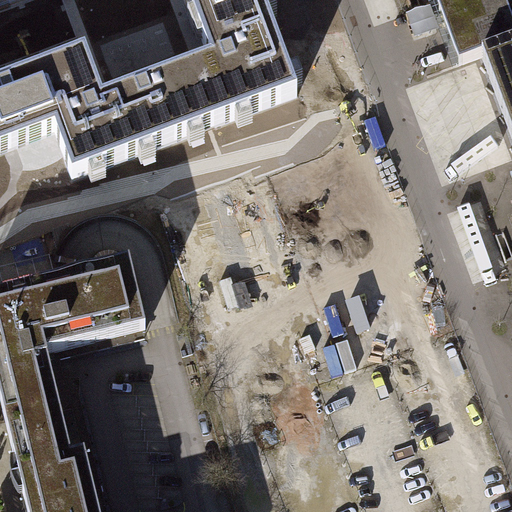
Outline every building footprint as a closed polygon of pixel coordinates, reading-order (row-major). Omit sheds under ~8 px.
[(298,99),(260,0),(191,0),(187,2),(211,64),(197,69),(219,129),(233,123),(298,99)] [(511,0),(435,0),(460,66),(483,58),(511,47),(511,0)] [(511,47),(483,58),(511,137),(511,47)] [(124,163),(102,103),(85,57),(41,73),(63,132),(55,135),(72,182),(124,163)] [(211,131),(219,129),(197,69),(189,72),(102,103),(124,163),(211,131)] [(0,154),(55,135),(63,132),(41,73),(0,88),(0,154)] [(273,169),(303,259),(325,252),(323,246),(340,240),(332,214),(322,218),(313,193),(342,184),(331,151),(273,169)] [(146,333),(130,265),(58,283),(0,296),(0,399),(15,461),(21,460),(29,493),(23,494),(27,511),(98,511),(85,456),(70,459),(45,357),(144,333),(146,333)] [(145,342),(144,333),(45,357),(70,459),(85,456),(98,511),(107,511),(80,398),(80,380),(65,379),(61,362),(145,342)]
